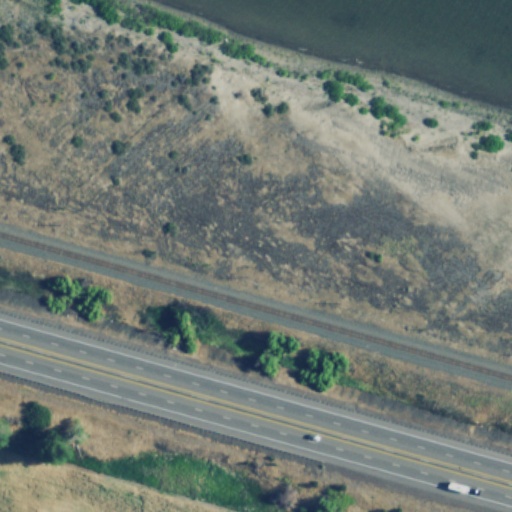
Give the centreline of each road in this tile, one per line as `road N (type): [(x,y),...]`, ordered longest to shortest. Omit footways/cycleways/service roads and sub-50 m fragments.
road 1 (motorway): [(0,354),(511,499)]
road 2 (motorway): [(511,469),(0,324)]
